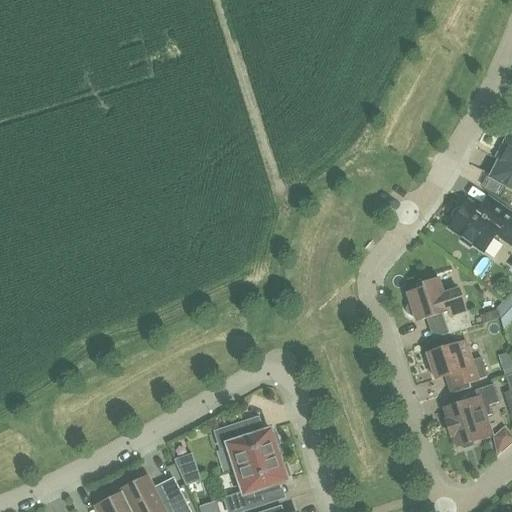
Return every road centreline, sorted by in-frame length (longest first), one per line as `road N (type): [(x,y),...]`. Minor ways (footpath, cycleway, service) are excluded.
road 1 (residential): [(443,511),(368,276),(456,149),(511,37)]
road 2 (residential): [(0,507),(276,366),(288,372),(334,511)]
